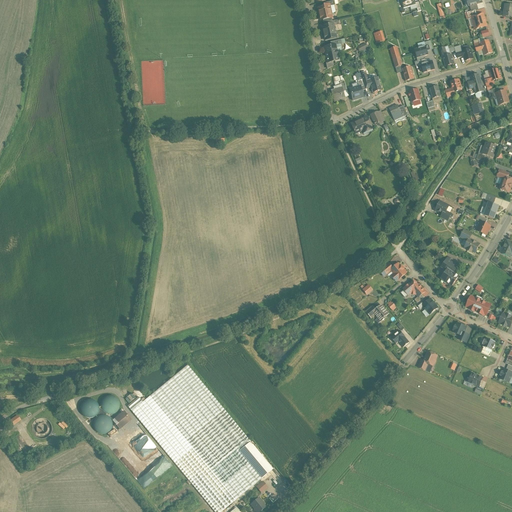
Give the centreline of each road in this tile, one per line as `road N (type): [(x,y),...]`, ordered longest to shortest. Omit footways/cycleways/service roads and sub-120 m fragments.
road 1 (track): [(332,123),(145,133),(120,0)]
road 2 (unclassified): [(448,311),(274,511)]
road 3 (residential): [(332,123),(428,79),(505,58)]
road 4 (residential): [(332,123),(304,0)]
